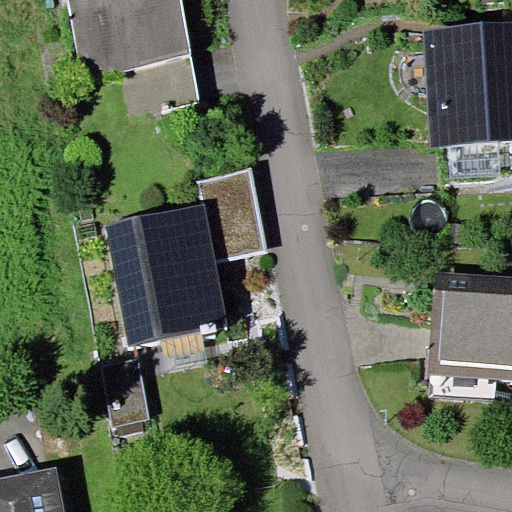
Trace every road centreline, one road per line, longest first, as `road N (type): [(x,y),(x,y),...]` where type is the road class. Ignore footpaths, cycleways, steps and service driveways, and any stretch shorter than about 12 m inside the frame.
road 1 (residential): [(241,0),(355,455)]
road 2 (residential): [(355,455),(511,504)]
